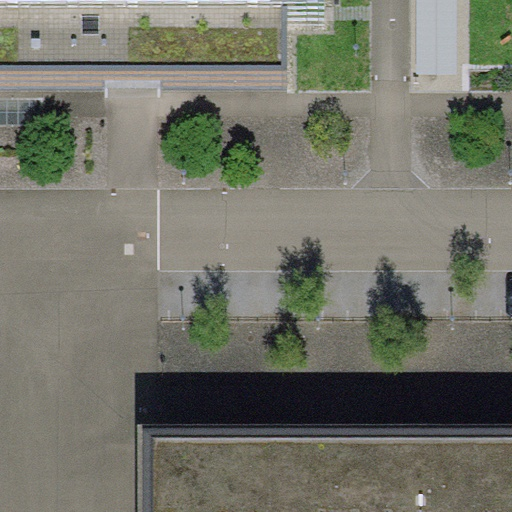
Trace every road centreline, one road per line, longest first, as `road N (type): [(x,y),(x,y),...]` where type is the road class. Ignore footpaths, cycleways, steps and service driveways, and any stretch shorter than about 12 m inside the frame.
road 1 (unknown): [(8,214),(16,511)]
road 2 (unknown): [(371,0),(371,213)]
